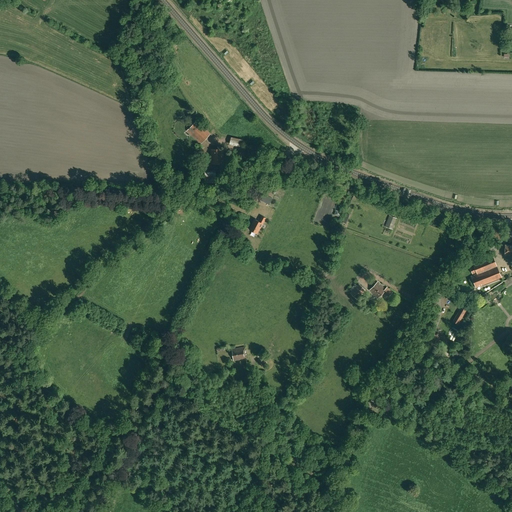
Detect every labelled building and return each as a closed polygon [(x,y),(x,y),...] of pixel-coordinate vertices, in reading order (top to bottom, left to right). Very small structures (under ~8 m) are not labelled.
[(196,121),(187,130),(201,143),(210,134),(196,121)] [(223,149),(210,149),(211,164),(224,163),(223,149)] [(272,198),(268,197),(262,193),(259,199),(269,204),(272,198)] [(389,215),(385,226),(393,229),(397,218),(389,215)] [(255,219),(249,229),(257,233),(257,232),(258,233),(260,229),(259,229),(260,228),(266,218),(262,216),(259,221),(255,219)] [(472,274),(476,272),(477,274),(471,276),(476,288),(501,277),(492,256),(472,264),(473,266),(470,268),(472,274)] [(378,282),(370,290),(378,298),(386,290),(378,282)] [(442,295),(450,300),(457,288),(449,283),(442,295)] [(356,298),(365,290),(359,284),(351,293),(356,298)] [(453,321),(458,324),(466,310),(461,306),(453,321)] [(245,347),(232,349),(234,360),(247,358),(246,354),(244,354),(244,351),(245,351),(245,347)] [(257,359),(263,367),(268,364),(263,355),(257,359)] [(289,459),(295,462),(299,454),(293,451),(289,459)]
